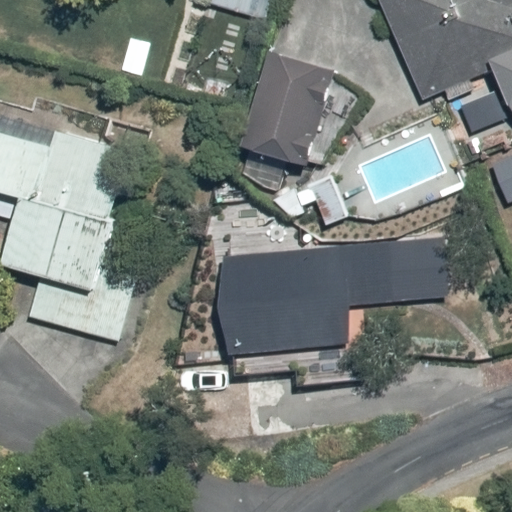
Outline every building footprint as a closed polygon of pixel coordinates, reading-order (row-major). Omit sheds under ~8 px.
[(279,0),(214,0),(214,4),(276,17),(279,0)] [(511,0),(386,0),(431,106),(498,78),(511,110),(511,0)] [(346,74),(278,55),(257,139),(324,156),(346,74)] [(59,141),(0,126),(0,190),(26,199),(7,265),(45,276),(33,315),(126,343),(180,162),(63,126),(59,141)] [(511,147),(492,155),(509,200),(511,199),(511,147)] [(454,225),(231,235),(238,379),(299,376),(298,352),(313,351),(314,382),(364,380),(361,305),(457,301),(454,225)]
